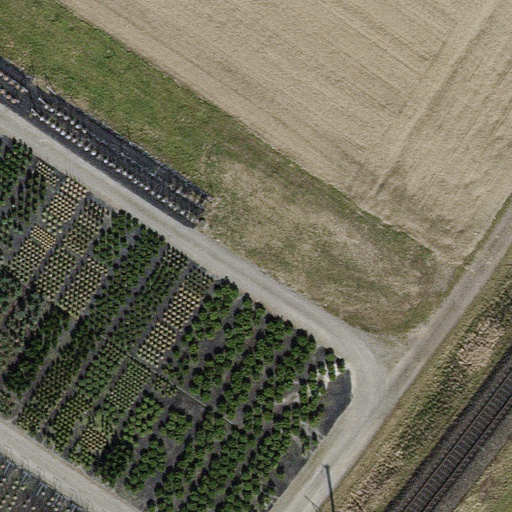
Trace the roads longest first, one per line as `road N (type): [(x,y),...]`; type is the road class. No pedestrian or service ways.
road 1 (track): [(0,114),(400,373)]
road 2 (track): [(295,511),(511,210)]
road 3 (track): [(116,511),(0,433)]
